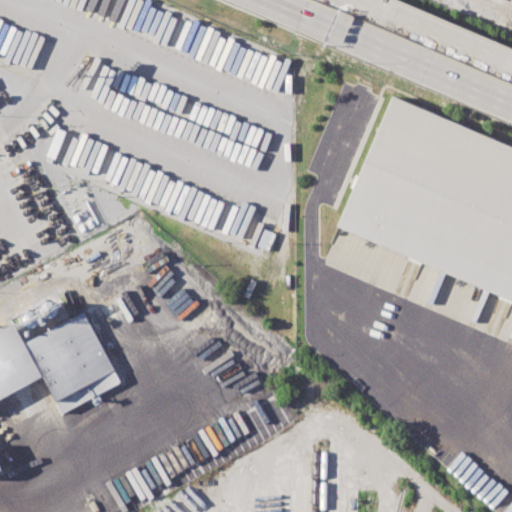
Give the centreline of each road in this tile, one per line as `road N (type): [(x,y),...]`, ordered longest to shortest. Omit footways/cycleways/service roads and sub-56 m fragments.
road 1 (motorway): [(303,13),(511,102)]
road 2 (motorway): [(511,65),(359,0)]
